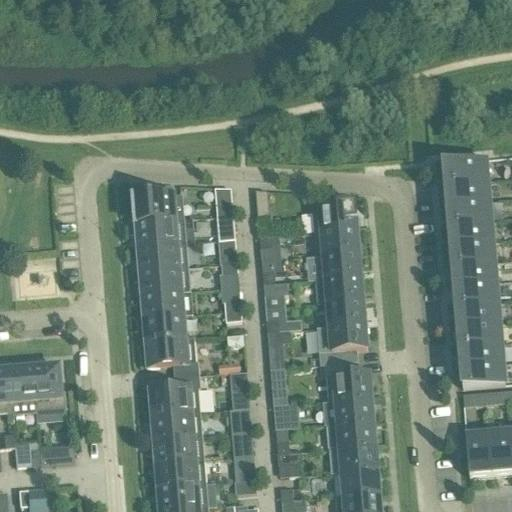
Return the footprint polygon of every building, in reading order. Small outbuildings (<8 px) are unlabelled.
[(486,164),(444,168),(445,188),(488,185),(486,164)] [(488,185),(445,188),(447,209),(490,205),(488,185)] [(135,229),(185,225),(185,224),(175,224),(173,200),(171,201),(170,195),(154,196),(155,202),(133,204),(135,229)] [(269,220),(267,195),(255,195),(258,221),(269,220)] [(490,205),(447,209),(449,229),(492,226),(490,205)] [(217,222),(233,221),(232,208),(216,210),(217,222)] [(314,237),(357,233),(355,208),(336,209),(336,213),(312,215),(314,237)] [(233,221),(217,222),(219,246),(235,245),(233,221)] [(139,253),(187,249),(185,225),(135,229),(135,230),(137,229),(139,253)] [(492,226),(449,229),(451,250),(493,246),(492,226)] [(357,233),(314,237),(316,261),(359,257),(357,233)] [(259,242),(260,254),(272,253),(271,241),(259,242)] [(296,276),(295,244),(273,245),(274,276),(296,276)] [(493,246),(451,250),(452,270),(495,267),(493,246)] [(141,276),(189,273),(187,249),(139,253),(141,276)] [(359,257),(316,261),(318,285),(361,281),(359,257)] [(221,270),(238,268),(237,258),(221,259),(221,270)] [(495,267),(452,270),(454,291),(497,287),(495,267)] [(238,268),(221,270),(222,279),(238,278),(238,268)] [(181,297),(191,296),(189,273),(141,276),(143,300),(181,297)] [(264,289),(276,289),(275,277),(263,278),(264,289)] [(318,309),(363,305),(361,281),(318,285),(316,285),(318,309)] [(497,287),(454,291),(456,311),(499,308),(497,287)] [(276,289),(264,289),(266,314),(289,312),(287,288),(276,289)] [(191,296),(143,300),(145,324),(183,321),(193,320),(191,297),(191,296)] [(318,309),(315,309),(317,333),(330,332),(365,329),(363,305),(318,309)] [(226,318),(242,316),(241,306),(225,307),(226,318)] [(499,308),(456,311),(458,332),(500,328),(499,308)] [(242,316),(226,318),(226,327),(242,326),(242,316)] [(145,348),(195,344),(195,343),(185,344),(183,321),(145,324),(147,347),(145,347),(145,348)] [(280,337),(279,324),(267,326),(268,338),(280,337)] [(500,328),(458,332),(460,352),(502,349),(500,328)] [(330,332),(317,333),(320,370),(346,368),(345,356),(367,354),(365,329),(330,332)] [(243,340),(227,341),(228,352),(244,350),(243,340)] [(175,383),(200,381),(199,367),(197,367),(195,344),(145,348),(147,373),(174,371),(175,383)] [(502,349),(460,352),(461,373),(504,369),(502,349)] [(329,406),(371,402),(369,378),(347,380),(346,368),(320,370),(321,382),(327,382),(329,406)] [(504,369),(461,373),(463,393),(506,390),(504,369)] [(56,372),(31,374),(35,417),(64,414),(63,398),(58,398),(56,372)] [(284,385),(283,373),(271,374),(272,386),(284,385)] [(31,374),(7,376),(11,419),(11,409),(33,407),(34,417),(35,417),(31,374)] [(7,376),(0,376),(0,419),(11,419),(7,376)] [(151,422),(201,417),(199,394),(201,394),(200,381),(175,383),(176,395),(149,397),(151,422)] [(248,386),(231,387),(232,399),(249,397),(248,386)] [(496,397),(484,398),(485,410),(497,409),(496,397)] [(484,398),(474,399),(475,411),(485,410),(484,398)] [(338,429),(373,426),(371,402),(329,406),(329,407),(336,406),(338,429)] [(274,411),(275,423),(287,422),(286,410),(274,411)] [(155,445),(203,441),(201,417),(151,422),(151,423),(153,422),(155,445)] [(330,454),(375,450),(373,426),(338,429),(328,430),(330,454)] [(236,439),(252,437),(251,427),(235,429),(236,439)] [(252,437),(236,439),(237,449),(253,447),(252,437)] [(511,465),(510,437),(488,438),(491,481),(511,479),(511,465)] [(466,440),(468,465),(470,483),(491,481),(488,438),(466,440)] [(157,469),(205,465),(203,441),(155,445),(157,469)] [(278,458),(290,457),(289,445),(277,447),(278,458)] [(375,450),(330,454),(330,455),(332,478),(342,477),(377,474),(375,450)] [(38,454),(39,470),(75,467),(73,451),(38,454)] [(32,471),(39,470),(38,454),(30,455),(32,471)] [(290,457),(278,458),(279,470),(291,469),(303,468),(302,456),(290,457)] [(159,493),(207,489),(205,465),(157,469),(159,493)] [(337,501),(380,498),(377,474),(342,477),(344,501),(337,501)] [(240,486),(256,485),(255,475),(239,476),(240,486)] [(256,485),(240,486),(241,496),(257,495),(256,485)] [(160,511),(208,511),(207,489),(159,493),(160,511)] [(38,494),(26,495),(27,511),(33,511),(39,511),(38,494)] [(293,494),(281,495),(282,507),(294,506),(293,494)] [(18,496),(19,511),(27,511),(26,495),(18,496)] [(337,511),(380,511),(380,498),(337,501),(337,511)]
